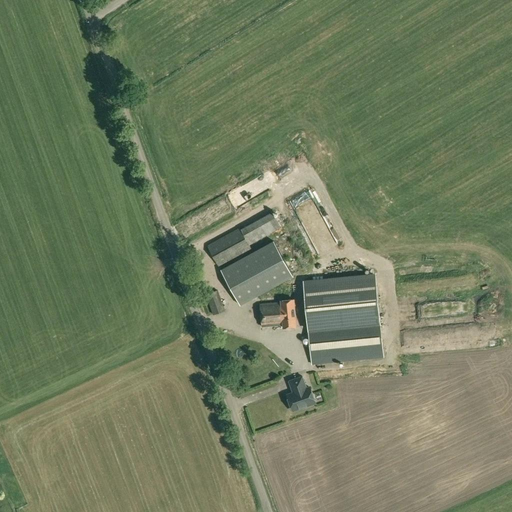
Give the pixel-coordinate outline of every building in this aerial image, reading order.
[(244,204),(252,202),(248,187),(240,189),(244,204)] [(229,203),(208,211),(212,220),(232,211),(229,203)] [(273,212),(241,229),(250,245),(281,227),(273,212)] [(240,228),(208,246),(219,265),(251,248),(240,228)] [(274,241),(222,270),(241,305),(241,304),(294,277),(274,241)] [(305,280),(309,324),(380,317),(376,273),(305,280)] [(214,315),(226,311),(218,290),(207,294),(214,315)] [(284,328),(297,326),(294,299),(281,301),(281,302),(260,304),(262,326),(283,324),(284,328)] [(313,364),(384,357),(380,317),(309,324),(313,364)] [(421,339),(420,331),(412,332),(413,340),(421,339)] [(303,376),(289,381),(294,393),(288,395),(293,410),(316,403),(310,387),(307,388),(303,376)]
